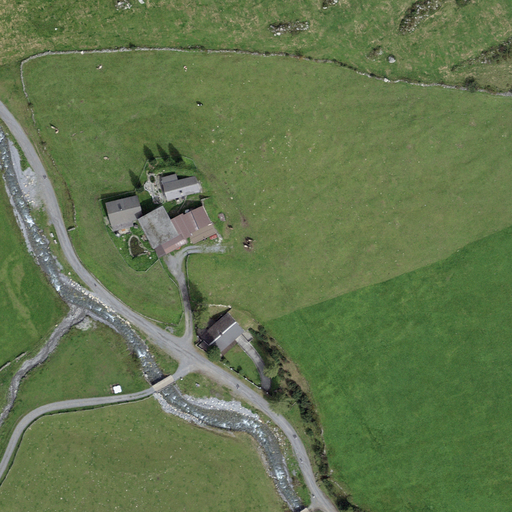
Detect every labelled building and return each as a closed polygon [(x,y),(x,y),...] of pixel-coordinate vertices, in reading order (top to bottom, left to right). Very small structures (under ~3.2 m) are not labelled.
[(161,177),(163,184),(177,180),(176,174),(161,177)] [(177,180),(163,184),(167,200),(200,193),(196,176),(177,180)] [(138,195),(105,203),(110,223),(112,232),(133,226),(132,221),(138,219),(143,217),(143,216),(138,195)] [(183,213),(170,220),(179,236),(155,249),(159,258),(188,243),(186,239),(191,236),(191,234),(212,223),(203,205),(184,215),(183,213)] [(143,217),(138,219),(153,249),(155,249),(179,236),(170,220),(163,206),(143,217)] [(228,313),(200,337),(217,355),(244,332),(228,313)]
